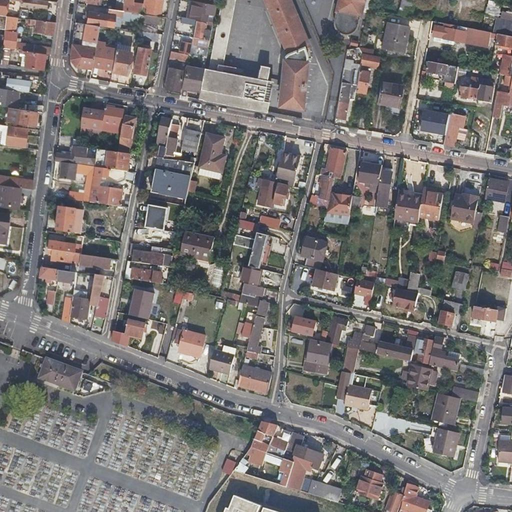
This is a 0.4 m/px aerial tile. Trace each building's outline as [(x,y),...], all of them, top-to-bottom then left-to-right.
[(131,8),(132,0),(123,0),(122,10),(125,11),(125,7),(131,8)] [(137,9),(137,13),(142,13),(142,12),(160,15),(162,0),(160,0),(143,0),(142,10),(137,9)] [(189,6),(187,17),(211,23),(212,19),(215,5),(189,0),(187,0),(186,6),(189,6)] [(264,0),(287,54),(285,55),(284,57),(278,105),(293,107),(301,107),(306,63),(305,62),(305,57),(305,53),(303,49),(307,46),(287,0),(264,0)] [(338,0),(333,21),(333,22),(334,25),(334,27),(336,29),(338,31),(340,33),(343,34),(346,34),(349,33),(352,31),(353,30),(355,28),(356,27),(356,25),(360,7),(367,9),(369,0),(338,0)] [(400,0),(399,9),(405,10),(411,11),(413,0),(400,0)] [(497,14),(500,3),(489,0),(488,0),(485,11),(497,14)] [(137,13),(125,11),(122,10),(111,9),(110,13),(121,15),(121,18),(159,24),(159,16),(142,13),(137,13)] [(109,25),(109,23),(109,20),(106,20),(107,13),(88,11),(87,22),(109,25)] [(9,48),(25,51),(44,54),(50,54),(51,47),(15,42),(16,39),(13,39),(15,17),(4,16),(3,31),(2,36),(1,47),(9,48)] [(193,37),(196,37),(208,40),(211,23),(187,17),(180,16),(179,22),(195,25),(193,37)] [(19,18),(19,21),(19,24),(21,25),(34,26),(34,30),(33,32),(52,35),(54,22),(19,18)] [(90,68),(91,65),(94,46),(97,25),(74,22),(69,59),(73,65),(90,68)] [(381,49),(392,51),(402,52),(407,26),(387,22),(381,49)] [(435,26),(434,31),(433,36),(466,42),(467,32),(455,29),(456,25),(444,23),(444,27),(435,26)] [(142,25),(141,31),(149,32),(154,33),(155,27),(142,25)] [(497,49),(497,47),(498,45),(500,45),(500,48),(509,49),(509,47),(511,47),(511,36),(504,35),(497,33),(494,48),(497,49)] [(195,45),(206,48),(207,43),(208,40),(196,37),(195,45)] [(170,49),(179,51),(181,41),(172,39),(170,49)] [(179,51),(183,52),(187,53),(189,43),(181,41),(179,51)] [(133,73),(138,74),(144,75),(149,49),(142,48),(143,45),(136,44),(136,47),(137,48),(133,73)] [(111,68),(115,49),(94,46),(91,65),(111,68)] [(0,63),(7,65),(9,48),(1,47),(1,48),(0,61),(0,63)] [(129,51),(115,49),(111,68),(111,72),(125,74),(129,51)] [(44,54),(25,51),(23,67),(41,70),(44,54)] [(169,51),(168,59),(179,61),(180,59),(185,60),(187,54),(169,51)] [(509,76),(511,66),(511,59),(511,52),(507,52),(506,55),(503,55),(499,74),(509,76)] [(358,72),(355,85),(354,91),(364,92),(368,72),(364,71),(365,66),(377,68),(379,57),(361,53),(358,72)] [(455,84),(456,76),(458,66),(424,60),(421,71),(445,75),(444,81),(455,84)] [(180,87),(189,89),(198,91),(200,80),(202,69),(184,65),(180,87)] [(220,65),(219,71),(242,74),(243,69),(220,65)] [(458,66),(456,76),(464,77),(466,68),(458,66)] [(164,87),(171,89),(178,90),(182,70),(168,67),(164,87)] [(348,83),(355,85),(358,72),(343,69),(335,117),(344,119),(347,99),(345,99),(348,83)] [(198,91),(197,99),(262,111),(264,101),(268,102),(271,87),(236,80),(235,85),(227,83),(228,79),(206,75),(205,81),(200,80),(198,91)] [(8,77),(8,78),(7,78),(6,78),(0,77),(0,86),(27,90),(28,81),(8,77)] [(490,82),(480,80),(471,78),(469,86),(462,85),(461,87),(460,87),(459,96),(490,103),(493,88),(489,88),(490,82)] [(511,78),(509,94),(496,91),(492,116),(499,118),(502,104),(511,106),(511,78)] [(377,103),(386,105),(396,106),(400,86),(380,82),(377,103)] [(354,91),(355,85),(348,83),(345,99),(347,99),(353,100),(354,91)] [(0,105),(11,108),(36,112),(41,113),(42,105),(16,101),(18,91),(0,87),(0,105)] [(34,125),(36,112),(11,108),(11,111),(10,115),(19,116),(18,122),(34,125)] [(103,123),(111,125),(120,126),(122,111),(105,108),(103,123)] [(119,144),(129,146),(132,146),(138,113),(125,110),(119,144)] [(459,128),(461,129),(464,129),(466,118),(451,114),(443,146),(454,148),(459,128)] [(158,157),(164,159),(171,124),(172,119),(163,117),(157,148),(158,148),(156,158),(158,159),(158,157)] [(0,150),(22,154),(26,128),(0,123),(0,150)] [(164,159),(179,161),(179,160),(180,153),(175,152),(178,139),(176,139),(179,125),(171,124),(164,159)] [(200,167),(211,170),(222,172),(225,155),(216,153),(219,134),(207,132),(200,167)] [(179,160),(179,161),(194,164),(194,162),(190,162),(193,145),(186,143),(182,160),(179,160)] [(128,153),(129,146),(119,144),(118,151),(128,153)] [(93,166),(94,166),(99,167),(102,149),(96,148),(93,166)] [(321,170),(320,175),(321,175),(332,177),(340,179),(346,151),(331,148),(326,171),(321,170)] [(108,150),(102,149),(99,167),(106,168),(108,150)] [(106,168),(127,171),(130,153),(128,153),(118,151),(108,150),(106,168)] [(61,162),(70,163),(71,155),(56,153),(55,161),(61,162)] [(158,157),(158,159),(151,192),(187,197),(194,164),(179,161),(164,159),(158,157)] [(76,164),(70,163),(61,162),(59,177),(74,180),(76,164)] [(371,191),(378,192),(381,170),(382,166),(376,165),(376,164),(362,162),(359,182),(372,184),(371,191)] [(91,184),(94,166),(93,166),(79,164),(79,170),(88,171),(85,194),(90,194),(91,189),(91,184)] [(124,180),(127,171),(106,168),(99,167),(94,166),(91,184),(91,189),(90,194),(89,202),(92,202),(99,203),(101,187),(102,181),(113,182),(118,179),(124,180)] [(297,169),(292,168),(286,167),(285,171),(277,169),(274,182),(293,186),(297,169)] [(381,170),(378,192),(376,200),(387,201),(391,172),(381,170)] [(327,199),(332,177),(321,175),(319,183),(323,184),(320,197),(327,199)] [(0,185),(2,185),(20,189),(30,190),(31,182),(0,176),(0,185)] [(485,198),(495,200),(505,202),(509,183),(489,179),(485,198)] [(273,205),(279,206),(284,206),(287,186),(277,184),(273,205)] [(29,198),(30,190),(20,189),(19,190),(3,187),(1,193),(0,192),(0,207),(16,210),(18,196),(29,198)] [(120,206),(121,198),(122,190),(101,187),(99,203),(120,206)] [(407,191),(399,190),(394,218),(418,222),(419,216),(422,197),(414,196),(407,195),(407,191)] [(422,197),(419,216),(439,219),(443,194),(423,191),(422,197)] [(352,196),(352,195),(332,192),(325,219),(348,223),(350,208),(352,196)] [(77,200),(89,202),(90,194),(85,194),(78,193),(77,200)] [(463,195),(462,196),(462,197),(455,195),(450,219),(473,223),(471,229),(478,230),(482,213),(475,212),(478,198),(463,195)] [(327,200),(311,196),(309,203),(326,207),(327,200)] [(350,208),(354,209),(357,209),(359,197),(352,196),(350,208)] [(64,217),(61,217),(59,217),(57,230),(73,232),(76,208),(65,207),(64,217)] [(508,217),(504,217),(500,216),(498,228),(506,229),(508,217)] [(278,229),(279,225),(280,222),(261,218),(260,225),(266,226),(278,229)] [(179,232),(171,231),(164,230),(162,241),(175,243),(179,232)] [(187,233),(185,243),(183,254),(212,260),(216,238),(187,233)] [(249,266),(260,269),(261,264),(266,265),(271,241),(269,240),(270,236),(257,233),(255,239),(236,234),(234,244),(253,249),(249,266)] [(304,256),(302,265),(317,269),(318,269),(320,259),(322,260),(326,242),(307,237),(302,255),(304,256)] [(91,248),(101,250),(111,251),(112,244),(92,241),(91,248)] [(77,272),(79,265),(80,258),(73,257),(74,253),(77,253),(78,245),(50,242),(48,250),(51,251),(50,260),(72,263),(72,265),(74,266),(73,272),(77,272)] [(173,249),(167,248),(161,247),(160,254),(135,251),(134,261),(171,266),(173,249)] [(437,258),(441,259),(446,260),(447,253),(438,251),(437,258)] [(80,258),(79,265),(108,269),(110,258),(81,254),(80,258)] [(59,270),(73,272),(74,266),(72,265),(72,263),(50,260),(48,268),(59,270)] [(263,270),(260,269),(249,266),(244,265),(240,282),(243,283),(258,287),(263,270)] [(39,277),(57,280),(59,270),(48,268),(41,267),(39,277)] [(303,268),(298,267),(295,278),(301,279),(303,268)] [(160,282),(161,277),(162,272),(133,268),(132,279),(160,282)] [(511,270),(501,268),(501,272),(500,275),(511,277),(511,270)] [(317,269),(315,277),(312,286),(333,291),(337,274),(318,269),(317,269)] [(59,270),(57,280),(57,282),(74,285),(76,273),(59,270)] [(408,291),(418,293),(430,296),(431,290),(418,287),(421,274),(410,272),(409,284),(408,290),(408,291)] [(469,275),(462,273),(455,272),(452,288),(465,291),(469,275)] [(105,275),(95,274),(91,300),(90,304),(97,306),(105,275)] [(385,279),(365,274),(364,280),(374,283),(384,285),(385,279)] [(371,296),(373,290),(374,283),(364,280),(357,278),(354,292),(371,296)] [(409,284),(385,279),(384,285),(394,287),(397,288),(408,290),(409,284)] [(172,338),(179,315),(186,291),(168,284),(167,286),(143,282),(142,286),(131,284),(123,325),(128,326),(126,334),(114,332),(112,340),(127,346),(130,336),(142,338),(145,327),(154,330),(153,333),(172,338)] [(263,296),(265,289),(258,287),(243,283),(242,290),(263,296)] [(342,293),(345,294),(349,295),(350,288),(343,286),(342,293)] [(393,305),(404,307),(408,291),(408,290),(397,288),(395,296),(393,305)] [(56,292),(51,291),(47,290),(45,304),(53,305),(56,292)] [(408,291),(404,307),(406,308),(415,309),(418,293),(408,291)] [(232,300),(241,302),(242,296),(242,295),(234,294),(232,300)] [(242,296),(241,302),(260,307),(255,325),(263,327),(270,304),(242,296)] [(70,323),(71,316),(73,298),(69,298),(65,297),(62,320),(70,323)] [(73,298),(71,316),(88,319),(90,304),(91,300),(73,297),(73,298)] [(438,322),(444,324),(450,325),(453,314),(451,313),(446,312),(448,300),(444,299),(438,322)] [(451,312),(460,314),(463,304),(448,300),(446,312),(451,313),(451,312)] [(475,307),(474,312),(473,318),(495,323),(498,312),(475,307)] [(292,330),(302,333),(312,335),(315,321),(295,316),(292,330)] [(327,338),(326,342),(328,342),(332,343),(337,344),(341,329),(346,330),(348,322),(334,319),(329,339),(327,338)] [(263,327),(255,325),(249,345),(257,347),(263,327)] [(378,346),(375,345),(372,344),(376,328),(366,326),(364,334),(363,334),(363,336),(360,350),(376,353),(378,346)] [(179,351),(190,354),(200,357),(205,337),(185,331),(179,351)] [(315,332),(313,339),(325,342),(326,335),(315,332)] [(360,350),(363,336),(354,333),(352,343),(348,342),(347,347),(360,350)] [(410,360),(413,349),(416,338),(409,336),(405,348),(381,343),(379,352),(410,360)] [(443,338),(436,337),(430,364),(437,366),(437,367),(456,371),(459,360),(457,359),(458,355),(446,352),(445,357),(440,355),(443,338)] [(420,354),(419,358),(418,361),(428,363),(433,341),(418,338),(414,353),(420,354)] [(307,363),(326,367),(332,343),(328,342),(326,342),(325,342),(313,339),(312,339),(307,363)] [(210,368),(220,371),(230,373),(236,356),(215,350),(210,368)] [(247,351),(246,354),(245,357),(262,362),(264,354),(256,353),(247,351)] [(473,367),(484,369),(486,364),(474,361),(473,367)] [(73,376),(38,363),(30,383),(65,396),(73,376)] [(324,375),(326,367),(307,363),(305,370),(324,375)] [(240,375),(267,383),(269,372),(243,365),(240,375)] [(413,366),(412,370),(411,373),(404,372),(403,379),(409,381),(409,386),(427,390),(428,385),(431,371),(431,370),(413,366)] [(465,373),(483,377),(484,369),(473,367),(467,366),(465,373)] [(345,401),(345,403),(344,405),(367,411),(372,391),(348,386),(351,373),(342,371),(336,399),(345,401)] [(438,372),(431,371),(428,385),(435,386),(438,372)] [(266,393),(267,383),(240,375),(237,385),(241,387),(251,389),(266,393)] [(502,391),(510,393),(511,393),(511,377),(506,376),(502,391)] [(79,390),(92,396),(97,385),(83,379),(79,390)] [(454,388),(452,396),(459,398),(477,402),(479,393),(460,388),(460,389),(454,388)] [(459,398),(452,396),(438,393),(432,419),(454,424),(459,398)] [(511,424),(511,409),(505,408),(503,424),(511,424)] [(251,445),(247,449),(244,453),(256,457),(259,450),(265,452),(276,425),(261,421),(259,426),(254,437),(251,445)] [(438,428),(435,440),(433,453),(452,457),(459,433),(438,428)] [(283,429),(278,439),(287,443),(291,432),(283,429)] [(288,459),(293,462),(299,446),(303,436),(291,432),(287,443),(282,457),(288,459)] [(511,462),(511,441),(510,441),(511,436),(501,435),(498,461),(511,462)] [(287,443),(278,439),(273,437),(267,452),(282,457),(287,443)] [(301,465),(308,468),(316,471),(322,455),(299,446),(293,462),(284,486),(291,489),(301,465)] [(228,457),(224,472),(234,475),(238,460),(228,457)] [(288,459),(279,485),(284,486),(293,462),(288,459)] [(360,476),(355,493),(376,500),(382,482),(379,481),(381,474),(365,469),(363,477),(360,476)] [(303,489),(309,492),(313,479),(307,477),(303,489)] [(341,503),(346,488),(314,478),(309,492),(341,503)] [(414,497),(417,488),(413,486),(414,483),(407,480),(402,495),(401,498),(397,511),(407,511),(408,511),(429,511),(430,511),(425,509),(428,503),(414,497)] [(391,491),(384,510),(390,511),(396,511),(401,498),(402,495),(391,491)]
